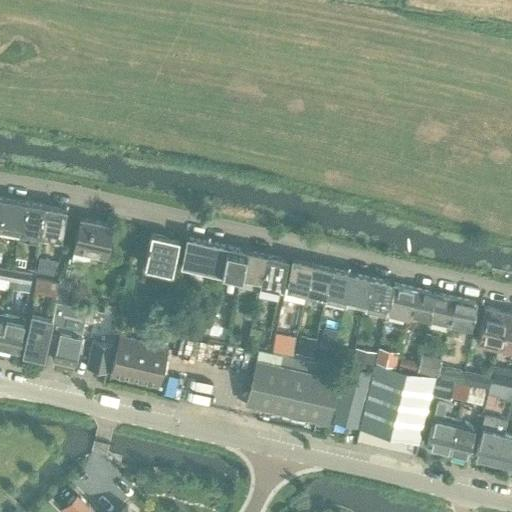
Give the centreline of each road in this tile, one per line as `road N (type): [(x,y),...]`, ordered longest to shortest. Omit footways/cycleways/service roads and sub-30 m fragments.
road 1 (residential): [(511,294),(0,179)]
road 2 (tertiary): [(275,448),(0,384)]
road 3 (tertiary): [(511,503),(275,448)]
